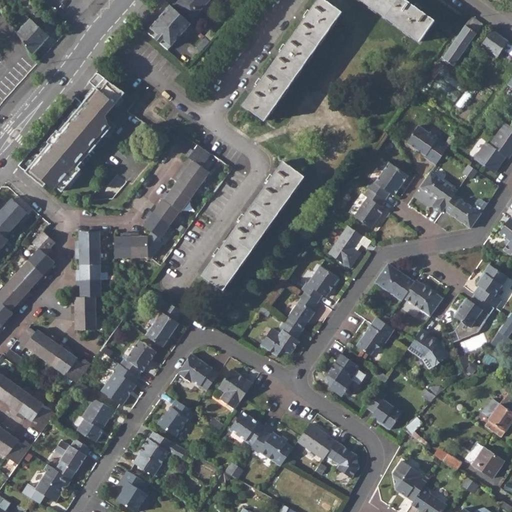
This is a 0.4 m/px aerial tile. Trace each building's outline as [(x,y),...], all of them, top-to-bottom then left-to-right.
[(179,0),(177,3),(193,18),(209,0),(179,0)] [(244,106),(265,121),(342,12),(324,0),(318,0),(310,12),(308,10),(304,15),(307,17),(286,46),(284,44),(280,49),(282,51),(262,80),(259,78),(256,84),(258,86),(244,106)] [(361,0),(420,42),(435,20),(420,10),(422,7),(416,4),(415,6),(406,0),(361,0)] [(147,31),(168,50),(192,23),(171,5),(153,25),(147,31)] [(471,15),(465,25),(476,32),(483,23),(471,15)] [(19,33),(34,54),(49,36),(31,19),(19,33)] [(453,65),(476,32),(465,25),(442,57),(453,65)] [(482,44),(498,55),(508,42),(492,29),(482,44)] [(421,89),(450,108),(454,103),(429,86),(430,84),(455,101),(461,93),(436,76),(437,74),(462,92),(469,82),(440,62),(421,89)] [(89,82),(96,88),(104,79),(97,73),(89,82)] [(52,143),(29,170),(47,183),(50,180),(52,177),(60,184),(66,188),(83,167),(81,165),(113,126),(109,123),(106,115),(125,93),(104,79),(96,88),(75,115),(61,131),(59,129),(49,140),(52,143)] [(482,163),(494,171),(502,159),(501,158),(504,154),(507,156),(508,157),(511,152),(511,126),(506,122),(491,144),(488,142),(477,157),(483,161),(482,163)] [(409,142),(428,154),(426,157),(437,164),(450,146),(420,125),(409,142)] [(188,157),(189,158),(192,161),(201,167),(210,154),(197,145),(193,150),(188,157)] [(495,173),(507,156),(504,154),(501,158),(502,159),(494,171),(495,173)] [(189,158),(184,165),(187,168),(192,161),(189,158)] [(184,165),(179,172),(199,186),(209,172),(201,167),(192,161),(187,168),(184,165)] [(202,276),(223,291),(304,177),(283,162),(273,177),(270,175),(266,181),(269,182),(245,216),(242,214),(238,220),(241,221),(220,251),(218,248),(214,254),(216,256),(202,276)] [(385,200),(386,200),(391,194),(394,196),(409,175),(390,163),(376,182),(373,180),(368,188),(370,189),(385,200)] [(470,165),(464,173),(468,176),(474,168),(470,165)] [(473,179),(479,171),(474,168),(468,176),(473,179)] [(178,179),(173,187),(190,199),(199,186),(179,172),(175,177),(178,179)] [(445,209),(447,205),(455,194),(458,190),(432,172),(415,197),(430,207),(433,206),(442,213),(445,209)] [(52,177),(50,180),(58,186),(60,184),(52,177)] [(160,198),(163,200),(179,212),(181,213),(190,199),(173,187),(168,195),(164,192),(160,198)] [(385,200),(370,189),(365,195),(368,198),(354,217),(372,229),(386,209),(380,206),(385,200)] [(445,209),(472,228),(482,213),(455,194),(447,205),(445,209)] [(19,196),(14,201),(20,207),(24,201),(19,196)] [(3,204),(0,207),(0,211),(16,226),(27,213),(20,207),(14,201),(12,199),(6,207),(3,204)] [(154,206),(150,211),(170,226),(179,212),(163,200),(157,208),(154,206)] [(34,209),(24,201),(20,207),(27,213),(29,215),(34,209)] [(0,232),(6,238),(16,226),(0,211),(0,232)] [(151,232),(148,238),(148,259),(150,260),(161,244),(160,239),(170,226),(150,211),(146,216),(149,219),(143,227),(151,232)] [(511,218),(501,233),(509,239),(510,243),(508,245),(504,250),(511,255),(511,218)] [(329,254),(350,268),(361,253),(355,249),(364,236),(349,226),(329,254)] [(33,243),(39,249),(45,254),(50,247),(55,242),(43,231),(33,243)] [(0,250),(9,241),(6,238),(0,232),(0,250)] [(77,242),(77,249),(101,249),(101,233),(81,232),(80,242),(77,242)] [(116,259),(131,259),(131,234),(124,234),(124,238),(120,238),(115,238),(116,259)] [(137,234),(131,234),(131,259),(148,259),(148,238),(138,238),(137,234)] [(53,250),(50,247),(45,254),(48,256),(53,250)] [(39,249),(29,261),(48,277),(52,272),(49,269),(55,262),(48,256),(45,254),(39,249)] [(81,261),(81,264),(101,264),(101,249),(77,249),(77,256),(81,256),(81,261)] [(29,261),(18,273),(34,286),(40,280),(43,282),(48,277),(29,261)] [(77,274),(77,281),(101,281),(101,264),(81,264),(81,270),(81,274),(77,274)] [(416,283),(391,265),(390,265),(377,283),(403,301),(405,298),(416,283)] [(491,265),(485,273),(487,274),(483,278),(479,285),(481,287),(475,294),(477,295),(493,306),(496,308),(497,309),(502,301),(498,297),(504,289),(502,287),(509,278),(491,265)] [(303,290),(319,301),(324,295),(327,297),(331,291),(331,290),(334,285),(335,285),(339,279),(321,266),(309,284),(308,284),(303,290)] [(18,273),(7,285),(26,301),(30,296),(27,294),(30,291),(34,286),(18,273)] [(445,298),(418,280),(416,283),(405,298),(432,317),(445,298)] [(81,288),(81,297),(97,298),(100,298),(101,281),(77,281),(77,288),(81,288)] [(26,301),(7,285),(4,289),(0,293),(0,300),(11,310),(18,303),(21,307),(26,301)] [(303,333),(317,312),(314,310),(319,301),(303,290),(299,296),(303,298),(286,322),(303,333)] [(468,299),(456,317),(463,322),(457,331),(461,341),(479,333),(491,315),(488,313),(493,306),(477,295),(472,302),(468,299)] [(72,307),(72,314),(97,314),(97,298),(81,297),(76,298),(76,307),(72,307)] [(0,300),(0,322),(6,328),(13,320),(10,318),(14,313),(11,310),(0,300)] [(169,338),(172,333),(175,332),(180,325),(176,322),(183,311),(168,304),(162,312),(165,314),(158,325),(155,325),(148,336),(164,348),(169,340),(169,338)] [(260,311),(269,317),(272,312),(263,306),(260,311)] [(511,311),(499,331),(504,334),(508,337),(511,330),(511,311)] [(97,331),(97,314),(72,314),(72,321),(76,321),(76,331),(97,331)] [(385,347),(396,330),(387,324),(378,318),(358,346),(372,356),(378,348),(385,347)] [(293,353),(301,341),(298,339),(303,333),(286,322),(282,328),(285,330),(282,334),(274,328),(268,336),(271,338),(266,346),(279,355),(280,354),(285,348),(292,352),(293,353)] [(19,342),(26,347),(36,334),(29,328),(19,342)] [(423,359),(431,370),(451,356),(444,347),(439,344),(440,342),(423,330),(409,350),(423,359)] [(26,347),(40,357),(54,337),(48,333),(45,336),(38,331),(36,334),(26,347)] [(454,344),(461,341),(457,331),(450,334),(454,344)] [(492,341),(497,344),(504,334),(499,331),(492,341)] [(268,336),(263,344),(266,346),(271,338),(268,336)] [(40,357),(52,367),(64,350),(57,345),(60,341),(54,337),(40,357)] [(144,372),(158,353),(141,341),(128,360),(127,359),(122,366),(139,377),(143,371),(144,372)] [(101,351),(111,357),(114,353),(105,346),(101,351)] [(52,367),(66,377),(76,363),(78,360),(73,357),(70,354),(72,351),(67,347),(64,350),(52,367)] [(5,358),(17,366),(22,360),(9,351),(5,358)] [(193,354),(181,372),(182,372),(180,374),(192,383),(193,380),(209,391),(220,375),(213,370),(214,369),(193,354)] [(459,357),(465,370),(471,364),(466,354),(459,357)] [(330,389),(338,394),(346,392),(354,382),(352,380),(359,369),(357,368),(359,365),(342,355),(328,375),(330,389)] [(84,360),(82,363),(81,365),(76,363),(66,377),(77,385),(79,381),(91,365),(84,360)] [(124,406),(138,386),(135,384),(140,378),(139,377),(122,366),(120,364),(116,371),(117,372),(103,392),(124,406)] [(236,410),(254,384),(233,369),(220,388),(227,393),(222,400),(236,410)] [(390,378),(378,370),(375,375),(386,383),(390,378)] [(0,402),(6,406),(18,389),(4,379),(0,385),(0,402)] [(91,388),(79,381),(77,385),(75,387),(86,393),(91,388)] [(437,397),(444,390),(441,386),(431,387),(428,391),(437,397)] [(11,413),(17,418),(31,398),(18,389),(6,406),(12,411),(11,413)] [(422,395),(431,402),(437,397),(428,391),(426,389),(422,395)] [(378,421),(391,430),(403,413),(385,400),(387,397),(380,391),(368,408),(375,413),(373,416),(379,420),(378,421)] [(501,403),(493,398),(484,410),(492,416),(486,425),(493,430),(502,437),(511,422),(511,401),(505,397),(501,403)] [(24,419),(32,424),(34,422),(44,408),(31,398),(17,418),(22,422),(24,419)] [(78,431),(96,443),(102,435),(101,434),(110,420),(111,420),(117,411),(96,399),(83,419),(85,421),(78,431)] [(179,436),(190,420),(192,421),(197,413),(179,401),(167,417),(166,416),(161,424),(179,436)] [(55,415),(44,408),(34,422),(38,425),(36,427),(35,430),(41,434),(55,415)] [(232,430),(254,445),(265,430),(267,427),(245,411),(232,430)] [(226,425),(216,418),(212,424),(222,431),(226,425)] [(299,442),(323,459),(326,455),(336,442),(330,438),(330,436),(312,423),(299,442)] [(0,440),(8,429),(2,424),(0,428),(0,427),(0,440)] [(0,440),(0,452),(7,458),(18,444),(20,442),(12,436),(14,433),(8,429),(0,440)] [(273,435),(265,430),(254,445),(253,448),(261,454),(262,451),(282,465),(295,447),(275,432),(273,435)] [(156,476),(171,453),(177,457),(183,448),(156,432),(152,439),(150,438),(142,452),(143,453),(136,463),(156,476)] [(62,473),(71,479),(75,473),(76,474),(88,456),(87,455),(91,449),(77,440),(73,447),(72,446),(60,463),(61,464),(57,470),(62,473)] [(356,455),(336,441),(336,442),(326,455),(340,465),(337,469),(351,478),(359,468),(356,455)] [(26,442),(24,445),(22,447),(18,444),(7,458),(19,466),(33,447),(26,442)] [(472,464),(493,478),(505,461),(485,447),(472,464)] [(183,448),(177,457),(183,460),(188,451),(183,448)] [(449,453),(445,460),(457,467),(462,460),(449,453)] [(226,472),(233,476),(238,468),(240,466),(234,462),(226,472)] [(402,462),(394,475),(395,481),(409,466),(402,462)] [(36,491),(53,502),(64,486),(66,488),(67,488),(72,480),(71,479),(62,473),(57,470),(49,465),(44,471),(47,473),(36,491)] [(414,503),(423,489),(427,484),(422,481),(425,478),(420,475),(421,474),(409,466),(395,481),(397,491),(414,503)] [(239,479),(244,472),(238,468),(233,476),(239,479)] [(118,502),(132,511),(138,511),(148,497),(144,494),(149,487),(128,473),(119,486),(126,490),(118,502)] [(463,487),(467,490),(473,481),(469,479),(463,487)] [(467,490),(473,494),(479,485),(473,481),(467,490)] [(56,504),(66,488),(64,486),(53,502),(56,504)] [(412,506),(421,511),(444,511),(448,507),(430,495),(431,494),(423,489),(414,503),(412,506)]
